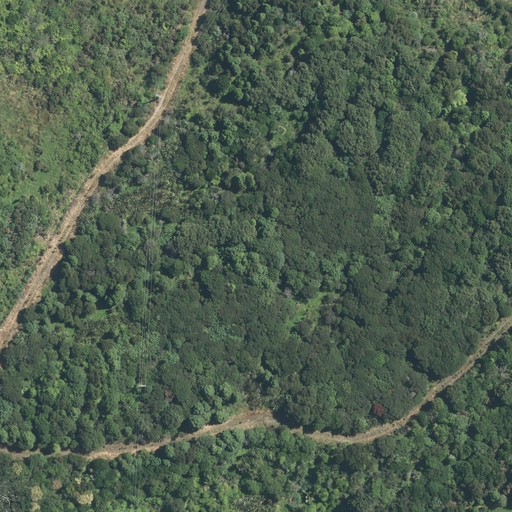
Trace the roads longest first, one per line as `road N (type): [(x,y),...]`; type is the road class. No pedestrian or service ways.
road 1 (track): [(511,315),(384,436),(345,445),(278,424),(245,426),(188,449),(41,458),(0,445)]
road 2 (track): [(0,348),(85,182),(184,77),(202,0)]
